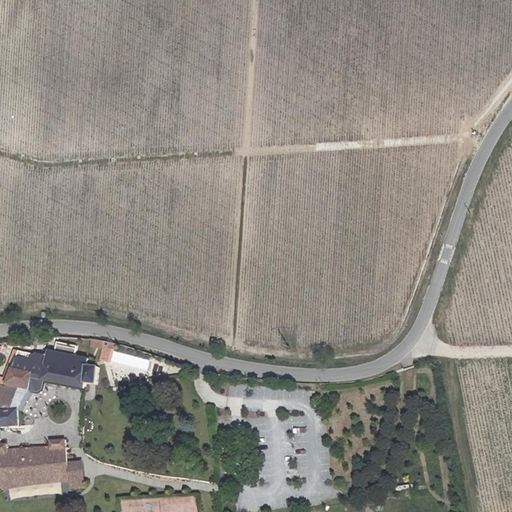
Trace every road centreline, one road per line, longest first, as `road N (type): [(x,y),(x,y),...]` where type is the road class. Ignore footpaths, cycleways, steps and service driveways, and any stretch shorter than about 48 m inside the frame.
road 1 (unclassified): [(0,340),(75,329),(210,363),(320,379),(374,373),(423,340),(489,160),(511,124)]
road 2 (unknown): [(220,364),(221,385),(265,415),(272,488)]
